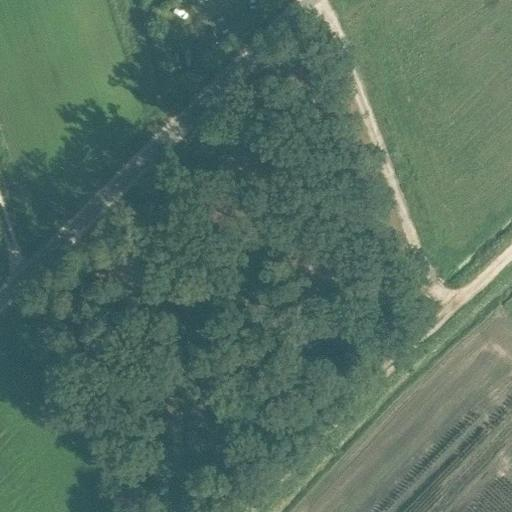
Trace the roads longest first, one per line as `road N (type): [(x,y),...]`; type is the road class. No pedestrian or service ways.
road 1 (track): [(128,0),(268,421),(300,461)]
road 2 (unclassified): [(0,299),(309,0)]
road 3 (track): [(511,250),(252,511)]
road 4 (track): [(453,304),(432,283),(320,0)]
